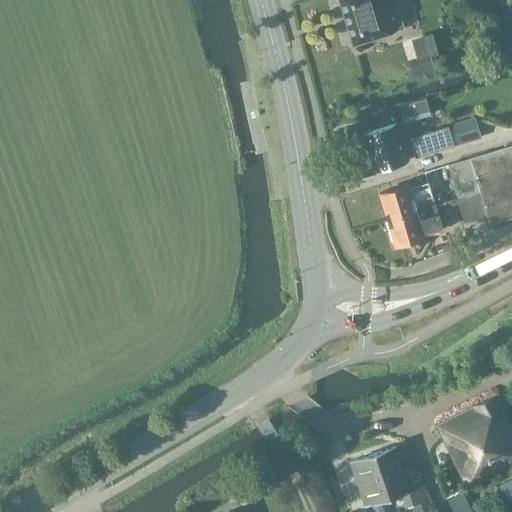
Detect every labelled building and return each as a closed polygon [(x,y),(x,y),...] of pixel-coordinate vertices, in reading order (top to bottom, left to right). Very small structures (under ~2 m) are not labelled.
[(339,0),(353,44),(391,33),(386,16),(398,12),(394,0),(339,0)] [(417,37),(427,38),(430,16),(419,15),(417,37)] [(346,70),(349,80),(387,68),(384,59),(346,70)] [(475,118),(453,125),(458,145),(480,138),(475,118)] [(374,170),(407,161),(396,124),(363,133),(374,170)] [(458,145),(453,125),(410,138),(415,157),(454,146),(453,143),(456,142),(457,145),(458,145)] [(458,199),(468,195),(480,192),(486,211),(490,224),(511,217),(511,143),(447,163),(458,199)] [(379,193),(387,219),(435,205),(428,182),(409,187),(408,184),(379,193)] [(486,211),(480,192),(468,195),(458,199),(451,201),(457,221),(474,215),(486,211)] [(435,205),(387,219),(395,245),(424,236),(423,233),(442,227),(435,205)] [(466,484),(447,495),(455,511),(492,511),(478,482),(511,464),(511,423),(498,394),(436,425),(466,484)] [(373,454),(388,498),(411,490),(396,446),(373,454)] [(365,506),(388,498),(373,454),(350,461),(365,506)] [(430,511),(426,500),(413,505),(415,511),(430,511)]
